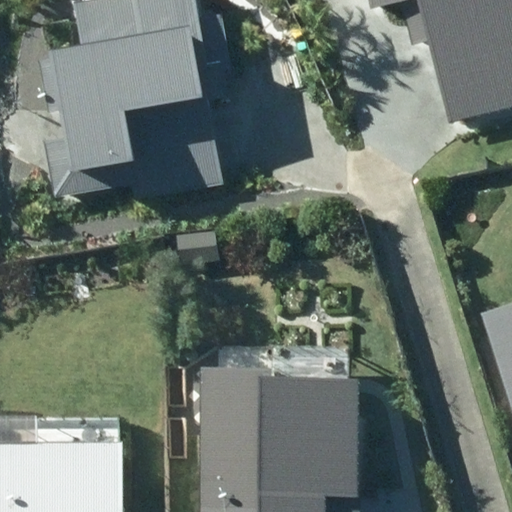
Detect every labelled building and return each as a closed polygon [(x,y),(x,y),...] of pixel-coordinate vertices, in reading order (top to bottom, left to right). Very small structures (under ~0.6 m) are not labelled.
[(91,61),(46,69),(68,202),(137,191),(139,203),(233,188),(202,0),(141,0),(142,2),(83,11),(91,61)] [(511,0),(379,0),(383,18),(430,7),(458,125),(511,112),(511,0)] [(511,313),(493,319),(511,377),(511,313)] [(338,511),(339,502),(365,503),(369,394),(287,391),(287,382),(219,379),(216,439),(205,438),(202,511),(338,511)] [(0,511),(127,511),(131,427),(0,421),(0,511)]
